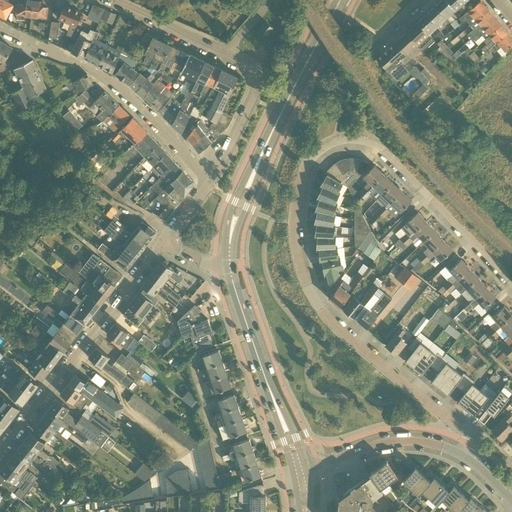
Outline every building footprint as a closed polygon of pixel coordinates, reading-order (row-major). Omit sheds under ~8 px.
[(0,0),(0,15),(5,19),(12,6),(0,0)] [(31,16),(33,1),(24,0),(23,0),(23,4),(19,4),(16,19),(25,20),(25,15),(31,16)] [(455,11),(456,10),(446,0),(441,0),(435,6),(442,14),(446,19),(451,24),(455,20),(450,15),(455,11)] [(446,0),(456,10),(461,6),(464,10),(469,5),(463,0),(446,0)] [(46,18),(47,8),(43,7),(43,3),(33,1),(31,16),(46,18)] [(476,20),(488,10),(480,1),(468,11),(459,19),(462,23),(466,19),(468,21),(467,22),(470,26),(476,20)] [(59,19),(71,24),(66,35),(72,37),(82,13),(64,6),(59,19)] [(437,27),(446,19),(442,14),(435,6),(427,14),(437,27)] [(116,15),(105,10),(101,20),(112,24),(116,15)] [(471,38),(495,17),(488,10),(476,20),(470,26),(473,30),(468,35),(471,38)] [(429,35),(437,27),(427,14),(418,22),(426,31),(429,35)] [(483,41),(501,25),(495,17),(471,38),(474,42),(477,40),(480,44),(483,41)] [(52,21),(49,38),(57,39),(59,23),(52,21)] [(429,35),(426,31),(418,22),(406,33),(413,40),(418,45),(422,50),(423,51),(435,40),(429,35)] [(273,29),(266,23),(260,30),(267,35),(273,29)] [(490,48),(508,33),(501,25),(483,41),(487,45),(482,50),(485,53),(490,48)] [(91,44),(95,32),(90,30),(88,34),(82,31),(79,37),(71,52),(84,58),(84,59),(91,44)] [(438,39),(444,37),(441,30),(435,33),(438,39)] [(107,45),(96,40),(99,34),(95,32),(91,44),(84,59),(98,65),(107,45)] [(406,33),(397,41),(405,50),(412,58),(416,62),(414,63),(413,65),(414,66),(415,66),(416,66),(416,65),(415,64),(417,62),(413,58),(422,50),(418,45),(413,40),(406,33)] [(496,51),(501,47),(505,51),(511,45),(511,37),(508,33),(490,48),(494,53),(496,51)] [(146,34),(141,45),(147,48),(146,50),(145,54),(147,55),(143,64),(150,67),(162,41),(153,37),(146,34)] [(446,45),(445,43),(441,40),(437,43),(440,46),(442,48),(446,45)] [(171,45),(162,41),(150,67),(155,70),(158,71),(159,71),(163,63),(171,45)] [(404,66),(409,72),(414,66),(413,65),(414,63),(416,62),(412,58),(405,50),(397,41),(377,59),(389,72),(395,67),(399,71),(404,66)] [(0,42),(0,59),(4,62),(12,48),(0,42)] [(121,53),(124,47),(119,44),(116,50),(107,45),(98,65),(113,73),(118,61),(121,53)] [(167,65),(172,67),(180,50),(171,45),(163,63),(159,71),(167,75),(168,75),(169,73),(164,71),(167,65)] [(451,58),(455,55),(446,45),(442,48),(451,58)] [(447,62),(451,58),(442,48),(440,46),(436,50),(447,62)] [(121,53),(129,57),(132,51),(124,47),(121,53)] [(181,72),(190,54),(180,50),(172,67),(181,72)] [(461,54),(459,51),(455,55),(451,58),(454,60),(461,54)] [(474,52),(469,56),(474,61),(478,58),(474,52)] [(129,57),(121,53),(118,61),(123,63),(114,74),(127,84),(138,72),(132,68),(137,62),(129,57)] [(197,80),(206,62),(190,54),(181,72),(177,81),(182,85),(178,89),(178,90),(181,92),(182,93),(186,88),(185,87),(190,77),(194,79),(197,80)] [(36,84),(43,81),(32,60),(14,69),(24,87),(12,93),(18,104),(26,99),(22,90),(25,89),(25,90),(33,85),(30,78),(32,77),(36,84)] [(190,93),(194,95),(195,93),(200,82),(205,84),(214,66),(206,62),(197,80),(194,79),(188,90),(189,90),(191,91),(190,93)] [(140,68),(147,71),(143,76),(140,73),(139,74),(138,72),(127,84),(129,86),(130,86),(136,91),(153,72),(155,70),(150,67),(143,64),(140,68)] [(211,86),(213,87),(213,86),(221,70),(221,69),(221,70),(214,66),(205,84),(201,93),(206,95),(209,88),(211,86)] [(429,80),(432,78),(424,69),(421,72),(429,80)] [(154,76),(158,71),(155,70),(153,72),(136,91),(143,97),(154,84),(151,81),(155,77),(154,76)] [(221,117),(221,118),(228,126),(233,117),(222,112),(231,94),(230,94),(238,77),(221,70),(213,86),(213,87),(220,89),(205,118),(214,122),(217,124),(221,117)] [(421,72),(417,76),(424,84),(429,80),(429,81),(429,80),(421,72)] [(74,91),(75,95),(79,92),(93,85),(87,74),(66,85),(69,91),(76,87),(77,89),(74,91)] [(47,89),(43,81),(36,84),(32,77),(30,78),(33,85),(25,90),(25,89),(22,90),(26,99),(18,104),(21,110),(33,104),(30,98),(47,89)] [(161,92),(166,87),(158,80),(154,84),(143,97),(150,104),(161,92)] [(169,90),(167,88),(166,87),(161,92),(150,104),(159,111),(171,97),(167,93),(169,90)] [(175,99),(181,92),(178,90),(172,97),(171,97),(159,111),(171,124),(181,105),(175,99)] [(190,93),(191,91),(189,90),(185,97),(181,105),(171,124),(172,125),(178,129),(181,132),(182,132),(189,117),(185,113),(190,104),(191,100),(196,102),(198,97),(194,95),(190,93)] [(81,105),(90,96),(85,91),(76,99),(81,105)] [(104,122),(119,105),(104,91),(94,102),(102,110),(96,117),(102,122),(103,121),(104,122)] [(114,132),(120,126),(130,115),(119,105),(104,122),(114,132)] [(198,118),(202,110),(194,106),(190,114),(198,118)] [(69,112),(64,117),(75,130),(81,125),(69,112)] [(217,124),(214,122),(210,126),(211,127),(209,129),(193,145),(199,153),(213,142),(212,141),(218,135),(228,126),(221,118),(221,117),(217,124)] [(136,143),(147,132),(133,118),(121,130),(136,143)] [(187,138),(193,145),(209,129),(200,120),(197,123),(187,137),(187,138)] [(85,143),(90,141),(87,131),(82,132),(85,143)] [(144,158),(158,143),(147,132),(136,143),(119,160),(125,166),(138,151),(144,158)] [(111,139),(114,142),(120,135),(117,133),(111,139)] [(148,171),(166,152),(158,143),(144,158),(134,169),(135,170),(134,171),(136,174),(144,166),(148,171)] [(163,174),(175,162),(166,152),(148,171),(149,171),(146,174),(148,176),(153,172),(156,175),(150,181),(153,184),(156,182),(155,182),(159,177),(163,174)] [(352,172),(354,174),(362,160),(356,159),(352,172)] [(343,174),(346,172),(342,160),(341,160),(336,163),(343,174)] [(368,163),(364,161),(362,160),(354,174),(357,177),(369,164),(368,163)] [(163,190),(183,170),(175,162),(163,174),(159,177),(155,182),(156,182),(159,186),(163,190)] [(339,177),(343,174),(336,163),(335,164),(331,167),(339,177)] [(362,196),(384,174),(374,165),(363,177),(369,182),(364,187),(359,193),(362,196)] [(346,172),(343,174),(339,177),(331,167),(325,173),(327,175),(320,187),(322,189),(323,186),(339,194),(340,192),(338,191),(343,184),(348,187),(357,177),(354,174),(352,172),(350,170),(346,172)] [(180,191),(185,196),(193,185),(193,181),(183,170),(163,190),(160,193),(169,202),(180,191)] [(382,195),(393,183),(384,174),(362,196),(366,200),(371,194),(376,189),(382,195)] [(372,223),(380,214),(402,192),(393,183),(382,195),(376,200),(382,206),(368,220),(372,223)] [(336,202),(339,194),(323,186),(322,189),(317,200),(319,201),(319,198),(337,204),(337,202),(336,202)] [(179,203),(185,196),(180,191),(169,202),(170,203),(158,217),(165,221),(175,208),(179,203)] [(408,211),(405,208),(412,201),(402,192),(380,214),(384,218),(389,213),(395,218),(400,213),(404,216),(408,211)] [(72,205),(82,212),(88,204),(78,197),(72,205)] [(334,213),(337,204),(319,198),(319,201),(315,213),(317,213),(317,211),(335,215),(336,213),(334,213)] [(51,212),(70,228),(82,213),(67,202),(59,206),(51,212)] [(355,216),(363,217),(359,209),(355,211),(355,216)] [(333,223),(335,215),(317,211),(317,213),(314,226),(316,226),(317,226),(317,224),(335,226),(335,224),(333,223)] [(406,224),(401,228),(395,234),(400,239),(394,245),(397,248),(403,242),(403,243),(426,221),(418,212),(406,223),(406,224)] [(131,236),(112,220),(104,230),(116,241),(137,257),(145,247),(131,236)] [(423,242),(435,231),(426,221),(403,243),(407,246),(418,236),(423,242)] [(145,247),(156,232),(148,226),(142,222),(131,236),(145,247)] [(333,235),(335,226),(317,224),(317,226),(316,226),(315,229),(315,238),(317,239),(317,236),(335,237),(335,235),(333,235)] [(374,237),(370,230),(369,232),(367,235),(366,237),(363,240),(358,248),(364,252),(374,237)] [(421,262),(444,240),(435,231),(423,242),(428,248),(417,258),(421,262)] [(335,246),(335,237),(317,236),(317,239),(317,251),(319,251),(319,249),(337,248),(337,245),(335,246)] [(374,237),(364,252),(375,260),(381,251),(376,248),(378,244),(374,237)] [(11,248),(17,253),(19,250),(23,253),(28,248),(18,240),(11,248)] [(358,248),(363,240),(354,240),(354,246),(358,248)] [(424,265),(435,255),(444,264),(452,257),(449,253),(453,250),(444,240),(421,262),(424,265)] [(126,271),(137,257),(116,241),(105,255),(126,271)] [(322,260),(340,258),(339,256),(338,256),(337,248),(319,249),(319,251),(317,251),(319,251),(320,264),(322,263),(322,260)] [(79,275),(65,264),(66,263),(52,252),(50,255),(57,260),(51,267),(80,289),(87,294),(100,304),(108,295),(94,284),(93,285),(86,280),(85,281),(78,276),(79,275)] [(79,272),(94,284),(108,295),(115,285),(103,276),(110,267),(93,253),(79,272)] [(322,260),(322,263),(325,276),(327,288),(339,275),(344,269),(343,266),(341,266),(340,258),(322,260)] [(441,283),(447,289),(470,268),(461,259),(457,263),(453,259),(446,266),(451,272),(445,277),(446,278),(441,283)] [(155,270),(167,280),(169,276),(179,283),(182,279),(161,261),(155,270)] [(411,290),(420,279),(405,267),(396,278),(411,290)] [(478,278),(470,268),(447,289),(450,293),(456,288),(457,289),(456,289),(460,294),(466,289),(478,278)] [(164,283),(167,280),(155,270),(149,278),(170,295),(169,295),(179,303),(183,298),(173,290),(164,283)] [(363,276),(358,272),(349,285),(344,281),(339,286),(339,285),(329,299),(339,307),(352,292),(363,276)] [(49,287),(52,282),(44,276),(40,280),(49,287)] [(175,307),(179,303),(169,295),(170,295),(149,278),(142,286),(143,288),(154,296),(153,296),(166,307),(169,303),(175,307)] [(475,298),(487,287),(478,278),(466,289),(475,298)] [(392,291),(397,284),(390,279),(385,286),(392,291)] [(373,294),(374,294),(379,288),(373,283),(368,290),(369,290),(364,296),(366,298),(361,303),(354,297),(343,310),(354,319),(370,299),(373,295),(373,294)] [(487,311),(496,303),(493,300),(496,297),(487,287),(475,298),(470,303),(464,308),(468,312),(478,302),(487,311)] [(82,300),(78,296),(66,288),(64,291),(63,291),(63,292),(72,298),(72,299),(92,314),(100,304),(87,294),(82,300)] [(72,299),(72,298),(63,292),(60,295),(70,302),(76,307),(71,314),(85,324),(92,314),(72,299)] [(161,310),(139,293),(139,292),(128,306),(142,317),(145,314),(153,320),(161,310)] [(367,311),(358,322),(358,323),(361,325),(362,325),(367,329),(392,299),(384,293),(379,299),(371,311),(371,312),(367,311)] [(470,303),(466,299),(461,304),(464,308),(470,303)] [(66,320),(60,315),(47,305),(43,309),(53,316),(55,318),(77,335),(85,324),(71,314),(66,320)] [(496,331),(501,326),(511,315),(511,314),(504,306),(492,317),(497,322),(491,327),(491,328),(487,332),(490,336),(496,331)] [(51,319),(53,316),(43,309),(41,312),(51,319)] [(444,328),(451,320),(438,309),(431,318),(444,328)] [(189,311),(177,321),(182,336),(191,333),(197,350),(213,345),(209,333),(212,332),(208,319),(203,321),(199,316),(196,319),(189,311)] [(511,315),(501,326),(496,331),(499,335),(504,341),(509,336),(511,333),(511,315)] [(417,336),(429,321),(424,317),(412,333),(417,337),(417,336)] [(71,343),(77,335),(55,318),(54,320),(55,321),(54,323),(51,327),(71,343)] [(134,337),(115,323),(107,334),(126,348),(134,337)] [(47,332),(46,333),(44,332),(45,331),(37,325),(34,329),(38,332),(64,352),(71,343),(51,327),(47,332)] [(449,325),(445,331),(451,336),(456,330),(449,325)] [(64,352),(38,332),(34,329),(31,333),(35,336),(47,345),(43,350),(57,361),(64,352)] [(404,332),(400,329),(386,346),(396,354),(405,343),(399,338),(404,332)] [(496,331),(490,336),(494,340),(499,335),(496,331)] [(478,340),(477,340),(478,340),(481,344),(481,343),(483,342),(483,341),(490,336),(487,332),(480,338),(478,340)] [(139,341),(153,353),(156,355),(159,352),(154,348),(156,345),(144,335),(139,341)] [(417,336),(417,337),(408,348),(413,352),(405,361),(413,368),(428,349),(421,343),(423,341),(417,336)] [(482,344),(485,348),(486,348),(488,346),(494,340),(490,336),(484,342),(482,344)] [(39,355),(28,346),(23,342),(19,347),(49,370),(57,361),(43,350),(39,355)] [(42,380),(49,370),(19,347),(16,351),(31,362),(33,363),(28,369),(42,380)] [(106,361),(109,357),(97,347),(88,357),(135,392),(140,385),(113,364),(112,366),(109,364),(106,361)] [(434,369),(443,357),(438,353),(436,355),(428,349),(413,368),(422,374),(429,365),(434,369)] [(126,357),(139,367),(144,360),(131,350),(126,357)] [(207,368),(223,362),(219,350),(203,356),(207,368)] [(463,360),(470,365),(476,358),(469,353),(463,360)] [(144,372),(139,367),(126,357),(120,365),(127,370),(126,372),(138,381),(144,372)] [(439,388),(454,370),(447,364),(449,361),(443,357),(434,369),(439,372),(431,382),(439,388)] [(212,380),(227,375),(223,362),(207,368),(212,380)] [(30,395),(38,385),(13,365),(10,370),(19,377),(20,376),(21,378),(16,384),(30,395)] [(460,389),(469,378),(464,373),(462,375),(454,370),(439,388),(448,395),(455,386),(460,389)] [(98,385),(102,379),(96,374),(91,380),(98,385)] [(116,418),(120,413),(123,408),(97,388),(98,388),(87,380),(85,383),(75,375),(68,383),(92,401),(115,419),(116,418)] [(231,387),(227,375),(212,380),(214,386),(211,388),(213,394),(219,392),(219,391),(223,390),(226,389),(231,387)] [(465,409),(480,390),(473,384),(475,382),(469,378),(460,389),(465,393),(457,402),(465,409)] [(30,395),(16,384),(12,390),(10,389),(10,388),(1,381),(0,381),(0,387),(22,405),(30,395)] [(89,405),(92,401),(68,383),(60,394),(81,410),(86,404),(89,405)] [(182,399),(192,405),(197,397),(188,390),(182,399)] [(485,410),(495,398),(490,394),(488,396),(480,390),(465,409),(474,416),(481,406),(485,410)] [(485,410),(491,415),(494,417),(509,398),(500,391),(495,398),(485,410)] [(19,409),(0,393),(0,410),(11,419),(19,409)] [(132,406),(139,396),(134,393),(127,402),(132,406)] [(223,412),(238,407),(234,394),(218,400),(223,412)] [(136,409),(143,400),(139,396),(132,406),(136,409)] [(53,404),(49,408),(61,418),(85,436),(85,435),(94,441),(101,431),(90,422),(90,421),(82,416),(78,422),(66,413),(69,408),(57,399),(56,400),(54,400),(53,403),(53,404)] [(141,413),(148,403),(143,400),(136,409),(141,413)] [(145,416),(153,407),(148,403),(141,413),(145,416)] [(150,420),(157,410),(153,407),(145,416),(150,420)] [(219,427),(242,419),(238,407),(223,412),(215,415),(219,427)] [(44,416),(41,419),(55,431),(61,435),(62,435),(66,429),(73,434),(81,441),(85,436),(61,418),(49,408),(46,412),(45,413),(44,414),(44,416)] [(0,426),(4,429),(11,419),(0,410),(0,426)] [(154,423),(162,414),(157,410),(150,420),(154,423)] [(503,419),(492,430),(502,440),(511,429),(511,427),(508,423),(511,419),(511,415),(510,413),(503,419)] [(90,422),(101,431),(109,436),(115,428),(95,414),(90,421),(90,422)] [(159,427),(166,417),(162,414),(154,423),(159,427)] [(163,430),(171,421),(166,417),(159,427),(163,430)] [(47,442),(53,447),(59,439),(70,448),(73,444),(62,435),(61,435),(55,431),(41,419),(34,429),(48,440),(47,442)] [(223,439),(231,436),(231,437),(246,431),(242,419),(219,427),(223,439)] [(168,433),(175,424),(171,421),(163,430),(168,433)] [(173,437),(180,428),(175,424),(168,433),(173,437)] [(177,440),(184,431),(180,428),(173,437),(177,440)] [(188,435),(184,431),(177,440),(181,444),(188,435)] [(41,448),(45,443),(31,432),(23,442),(46,460),(47,460),(50,455),(41,448)] [(193,438),(188,435),(181,444),(186,447),(193,438)] [(199,442),(197,445),(199,456),(212,454),(208,435),(199,442)] [(197,445),(199,442),(193,438),(186,447),(191,451),(197,445)] [(232,458),(238,456),(253,451),(249,439),(234,444),(228,446),(232,458)] [(55,467),(46,460),(23,442),(15,453),(29,464),(33,458),(38,462),(42,465),(40,467),(49,474),(55,467)] [(241,469),(257,464),(253,451),(238,456),(241,469)] [(25,468),(29,464),(15,453),(7,463),(28,479),(30,481),(33,483),(37,478),(34,476),(34,475),(25,468)] [(212,454),(199,456),(204,479),(217,476),(212,454)] [(378,468),(389,483),(398,477),(387,462),(378,468)] [(5,486),(15,495),(24,484),(29,488),(33,483),(30,481),(28,479),(7,463),(0,471),(0,487),(2,489),(5,486)] [(257,464),(241,469),(245,481),(261,476),(257,464)] [(389,483),(378,468),(369,475),(380,489),(381,489),(389,483)] [(411,488),(423,475),(415,468),(403,481),(411,488)] [(150,477),(147,474),(140,469),(136,474),(146,481),(150,477)] [(177,471),(165,479),(166,485),(178,483),(191,481),(188,469),(177,471)] [(219,487),(225,486),(223,475),(217,476),(219,487)] [(369,475),(359,482),(349,490),(337,498),(336,510),(336,511),(358,511),(359,504),(362,504),(362,506),(372,507),(373,500),(383,493),(380,489),(369,475)] [(423,475),(411,488),(418,495),(422,491),(431,481),(423,475)] [(217,476),(204,479),(206,485),(218,482),(217,476)] [(431,481),(422,491),(430,498),(442,484),(434,477),(431,481)] [(134,491),(121,498),(122,504),(153,499),(150,480),(134,491)] [(191,481),(178,483),(179,489),(180,495),(190,494),(193,493),(191,481)] [(218,482),(206,485),(207,491),(219,488),(218,482)] [(442,500),(449,491),(442,484),(430,498),(437,505),(442,500)] [(265,511),(266,496),(263,496),(263,486),(258,486),(239,492),(239,503),(250,503),(250,511),(265,511)] [(449,491),(442,500),(449,507),(462,493),(454,486),(449,491)] [(179,489),(167,491),(167,492),(168,497),(180,495),(179,489)] [(87,496),(88,496),(82,490),(76,498),(82,503),(87,496)] [(462,493),(449,507),(455,511),(457,511),(458,511),(469,499),(462,493)] [(471,511),(479,504),(471,497),(469,499),(458,511),(459,511),(471,511)] [(71,498),(66,504),(68,506),(79,504),(71,498)]
